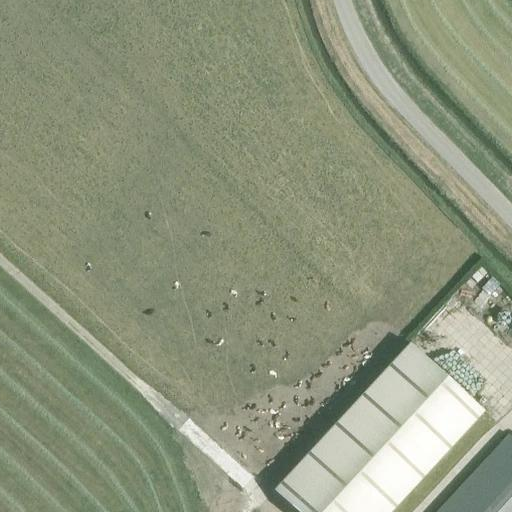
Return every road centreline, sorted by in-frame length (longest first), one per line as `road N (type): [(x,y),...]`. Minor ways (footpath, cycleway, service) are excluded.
road 1 (track): [(0,259),(265,497),(252,511)]
road 2 (unclassified): [(511,222),(382,89),(347,0)]
road 3 (track): [(423,511),(511,422)]
